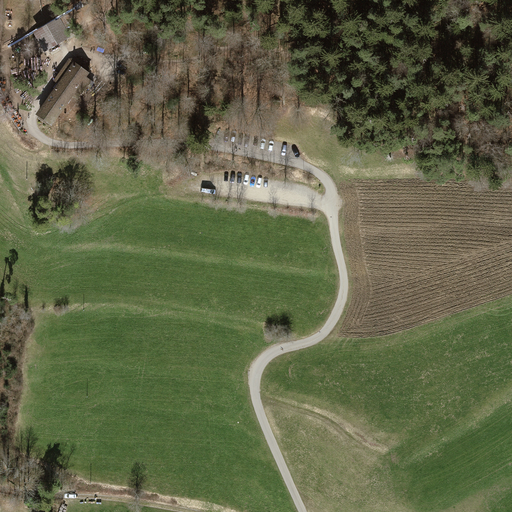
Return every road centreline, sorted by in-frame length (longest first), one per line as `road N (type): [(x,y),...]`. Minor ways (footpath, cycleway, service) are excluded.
road 1 (unclassified): [(302,511),(262,420),(254,379),(271,353),(325,331),(339,306),(344,286),(327,182),(295,162),(210,145),(56,143),(26,121)]
road 2 (track): [(190,511),(127,498),(0,489)]
